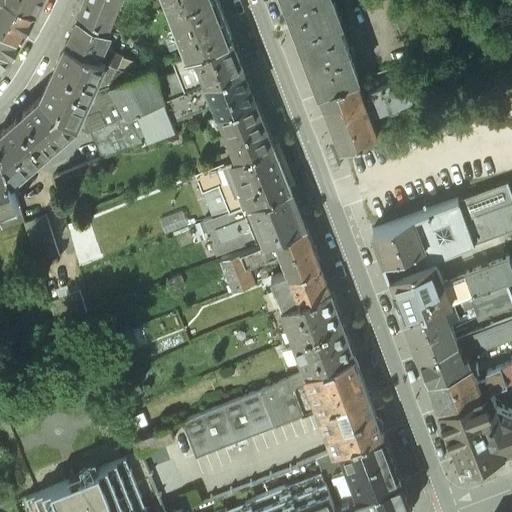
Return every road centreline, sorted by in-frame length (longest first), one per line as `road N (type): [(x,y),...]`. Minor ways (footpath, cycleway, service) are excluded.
road 1 (unclassified): [(448,511),(254,0)]
road 2 (residential): [(73,0),(28,84),(0,111)]
